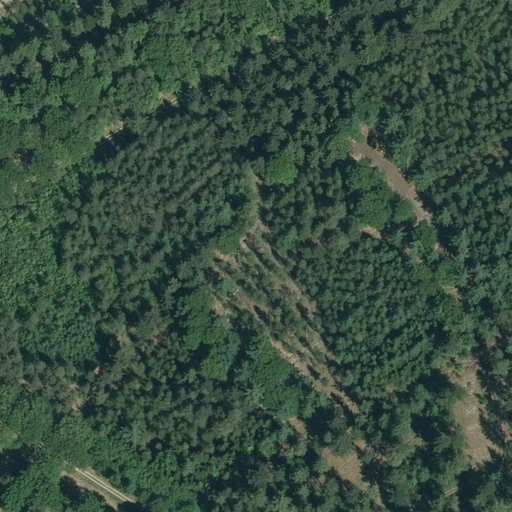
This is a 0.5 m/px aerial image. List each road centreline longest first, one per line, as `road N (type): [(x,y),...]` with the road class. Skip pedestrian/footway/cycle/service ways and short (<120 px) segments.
road 1 (track): [(355,0),(0,195)]
road 2 (track): [(144,511),(0,420)]
